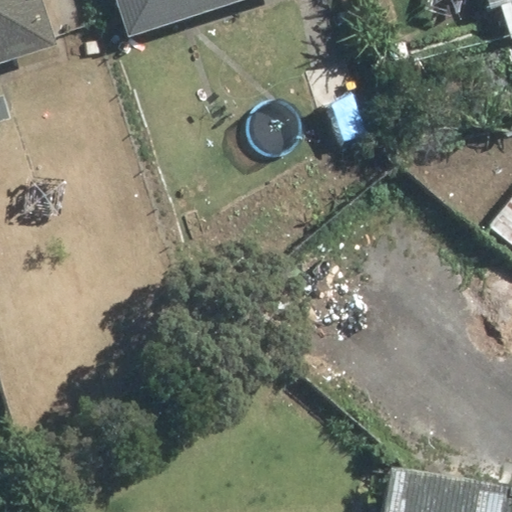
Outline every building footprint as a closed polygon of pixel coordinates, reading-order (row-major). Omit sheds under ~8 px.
[(0,0),(0,62),(48,47),(33,0),(0,0)] [(108,0),(121,40),(251,0),(108,0)] [(423,5),(421,0),(370,0),(375,18),(423,5)] [(360,59),(309,71),(327,150),(378,138),(360,59)] [(511,196),(487,227),(511,248),(511,196)] [(510,511),(511,478),(380,473),(372,511),(510,511)]
